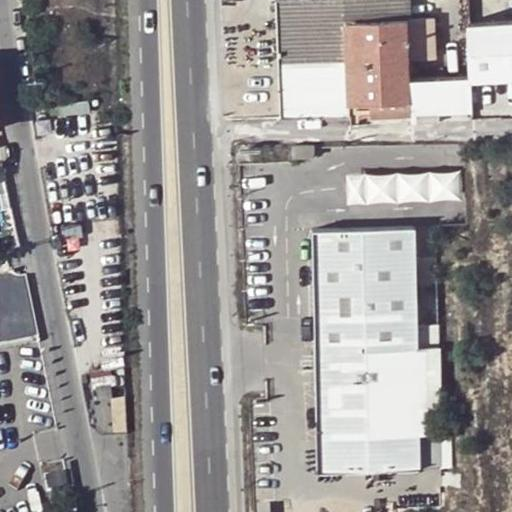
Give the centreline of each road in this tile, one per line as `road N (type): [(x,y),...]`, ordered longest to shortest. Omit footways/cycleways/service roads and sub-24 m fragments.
road 1 (unclassified): [(4,0),(28,195),(91,511)]
road 2 (primary): [(209,511),(187,0)]
road 3 (primary): [(155,0),(176,511)]
